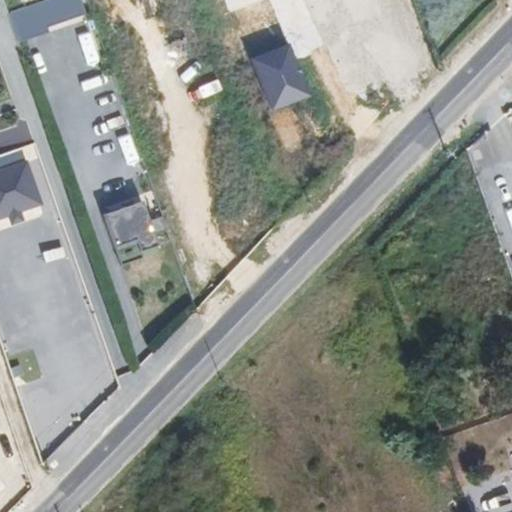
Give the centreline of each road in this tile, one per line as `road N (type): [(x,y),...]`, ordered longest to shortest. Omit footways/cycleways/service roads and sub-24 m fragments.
road 1 (secondary): [(46,511),(511,30)]
road 2 (residential): [(0,367),(29,451),(38,511)]
